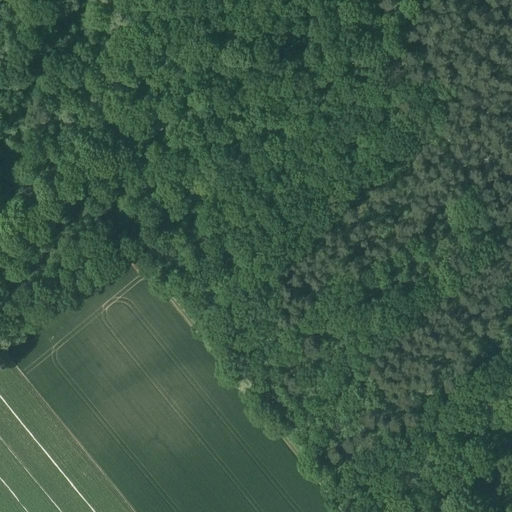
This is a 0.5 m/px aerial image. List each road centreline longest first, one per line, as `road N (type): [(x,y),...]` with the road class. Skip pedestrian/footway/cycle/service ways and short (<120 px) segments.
road 1 (track): [(0,352),(403,21)]
road 2 (track): [(348,511),(133,245)]
road 3 (track): [(511,253),(368,0)]
